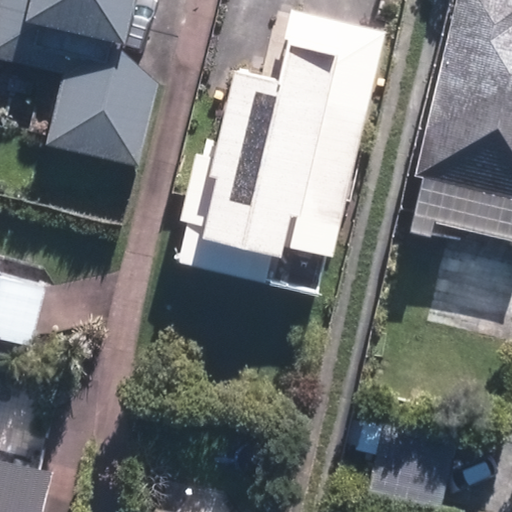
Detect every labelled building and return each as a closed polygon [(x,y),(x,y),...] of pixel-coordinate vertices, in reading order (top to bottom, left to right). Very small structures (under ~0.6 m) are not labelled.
[(0,0),(0,56),(64,72),(47,140),(144,163),(163,81),(116,40),(118,34),(129,37),(137,0),(0,0)] [(511,0),(459,0),(410,198),(511,223),(511,0)] [(325,288),(384,27),(300,8),(285,75),(239,65),(220,149),(203,145),(187,218),(191,219),(182,255),(325,288)] [(45,279),(0,268),(0,328),(32,336),(45,279)] [(435,505),(454,429),(388,412),(369,488),(435,505)] [(40,511),(51,466),(0,453),(0,511),(40,511)]
